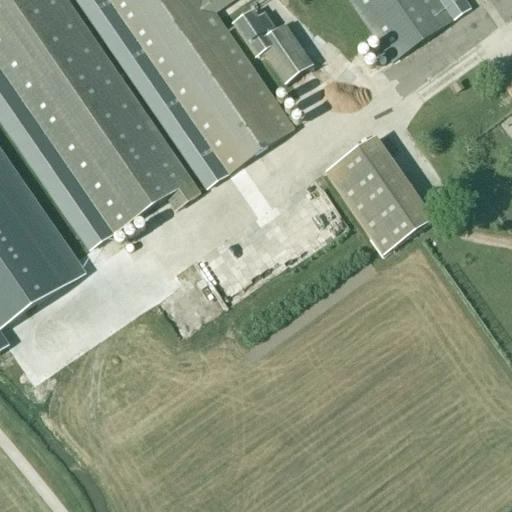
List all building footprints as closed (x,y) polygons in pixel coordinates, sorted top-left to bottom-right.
[(200,197),(63,0),(0,0),(0,74),(113,239),(166,203),(174,215),(200,197)] [(105,0),(228,178),(294,133),(214,16),(236,2),(234,0),(105,0)] [(347,0),(392,65),(451,24),(434,0),(347,0)] [(270,38),(253,13),(231,28),(255,63),(263,57),(285,88),(313,69),(285,28),(270,38)] [(511,80),(503,88),(511,98),(511,80)] [(382,260),(433,225),(376,141),(325,176),(382,260)] [(0,163),(0,356),(6,352),(0,343),(0,336),(81,281),(0,163)] [(224,307),(301,269),(277,220),(218,249),(224,262),(206,271),(224,307)]
